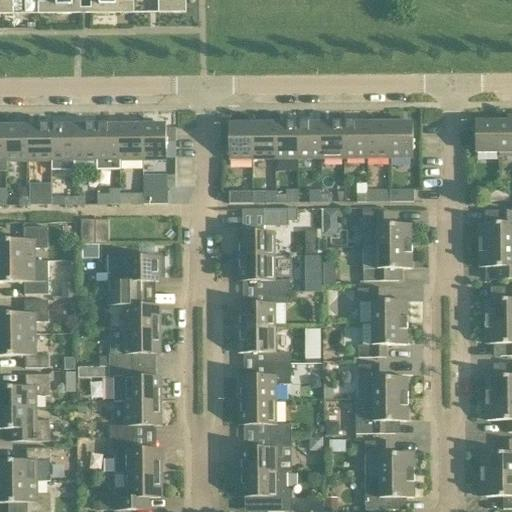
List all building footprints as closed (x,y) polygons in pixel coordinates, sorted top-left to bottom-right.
[(0,0),(0,15),(12,15),(12,0),(0,0)] [(79,0),(45,0),(45,3),(37,3),(38,15),(80,14),(79,0)] [(89,0),(90,14),(132,14),(132,1),(124,2),(124,0),(89,0)] [(157,0),(158,14),(185,13),(185,0),(157,0)] [(511,117),(507,117),(507,122),(499,122),(499,154),(511,153),(511,117)] [(475,122),(475,154),(499,154),(499,122),(475,122)] [(320,124),(321,160),(343,159),(343,123),(320,124)] [(343,123),(343,159),(366,159),(366,123),(343,123)] [(366,123),(366,159),(389,159),(389,123),(366,123)] [(389,123),(389,159),(413,159),(412,123),(389,123)] [(252,160),(252,124),(228,124),(229,160),(252,160)] [(252,124),(252,160),(275,160),(275,124),(252,124)] [(297,124),(275,124),(275,160),(298,160),(297,124)] [(321,160),(320,124),(297,124),(298,160),(321,160)] [(119,126),(119,162),(142,161),(142,125),(119,126)] [(142,125),(142,161),(166,161),(165,125),(142,125)] [(5,127),(5,163),(28,162),(28,126),(5,127)] [(28,126),(28,162),(51,162),(51,126),(28,126)] [(51,126),(51,162),(51,171),(74,171),(73,126),(51,126)] [(96,126),(73,126),(74,171),(97,170),(96,126)] [(119,162),(119,126),(96,126),(97,170),(119,170),(119,162)] [(109,188),(109,206),(120,206),(120,197),(120,188),(109,188)] [(143,205),(151,205),(167,205),(167,189),(142,189),(143,205)] [(389,191),(389,203),(413,203),(413,191),(389,191)] [(229,205),(253,204),(252,192),(229,193),(229,205)] [(499,202),(499,193),(490,193),(490,202),(499,202)] [(508,193),(499,193),(499,202),(508,202),(508,193)] [(356,195),(356,203),(367,203),(367,194),(356,195)] [(367,194),(367,203),(377,203),(377,194),(367,194)] [(265,195),(265,204),(275,204),(275,195),(265,195)] [(286,204),(286,195),(275,195),(275,204),(286,204)] [(310,195),(310,204),(321,204),(321,195),(310,195)] [(332,204),(331,195),(321,195),(321,204),(332,204)] [(63,197),(64,206),(74,206),(74,197),(63,197)] [(85,206),(85,197),(74,197),(74,206),(85,206)] [(130,205),(130,197),(120,197),(120,206),(130,205)] [(18,198),(18,206),(29,206),(28,198),(18,198)] [(336,209),(322,209),(323,234),(337,234),(336,209)] [(263,233),(263,227),(262,210),(241,210),(241,233),(237,233),(237,258),(274,257),(274,233),(263,233)] [(262,210),(263,227),(280,227),(288,227),(288,221),(296,221),(296,211),(296,210),(262,210)] [(511,211),(500,212),(500,224),(478,224),(478,247),(511,246),(511,211)] [(389,213),(362,213),(362,248),(411,247),(411,225),(389,225),(389,213)] [(108,220),(80,221),(81,246),(108,246),(108,220)] [(23,241),(0,241),(0,262),(35,262),(34,250),(47,250),(47,241),(47,228),(23,228),(23,241)] [(511,280),(511,246),(478,247),(478,269),(500,269),(500,281),(511,280)] [(390,282),(390,270),(411,270),(411,247),(362,248),(363,282),(390,282)] [(107,253),(108,283),(108,295),(132,295),(132,283),(159,283),(159,257),(134,257),(134,252),(107,253)] [(289,282),(280,282),(274,282),(274,257),(237,258),(237,282),(265,282),(265,293),(289,293),(289,282)] [(48,296),(48,283),(48,262),(35,262),(0,262),(0,283),(24,283),(24,296),(48,296)] [(322,275),(322,286),(333,286),(333,275),(322,275)] [(61,299),(75,299),(75,284),(61,284),(61,299)] [(511,322),(511,288),(506,288),(506,300),(485,301),(485,323),(511,322)] [(357,302),(371,302),(371,324),(406,324),(406,301),(384,302),(384,289),(357,290),(357,302)] [(280,305),(289,304),(289,293),(265,293),(265,305),(238,305),(238,330),(275,329),(274,305),(280,305)] [(108,306),(117,306),(123,306),(123,331),(160,330),(160,306),(132,306),(132,295),(108,295),(108,306)] [(24,315),(0,314),(0,335),(35,336),(35,323),(48,323),(48,302),(24,302),(24,315)] [(507,357),(511,357),(511,322),(485,323),(485,345),(507,345),(507,357)] [(385,358),(385,346),(406,346),(406,324),(371,324),(371,325),(361,326),(362,346),(357,346),(357,359),(385,358)] [(275,329),(238,330),(238,354),(262,354),(262,365),(290,365),(289,353),(275,353),(275,329)] [(160,330),(123,331),(123,355),(108,355),(108,367),(132,367),(132,355),(160,355),(160,330)] [(49,356),(35,356),(35,336),(0,335),(0,357),(24,357),(24,369),(49,369),(49,356)] [(507,377),(485,377),(486,399),(511,399),(511,364),(507,365),(507,377)] [(239,402),(275,401),(275,386),(290,385),(290,365),(262,365),(262,377),(238,377),(239,402)] [(385,366),(357,366),(358,389),(360,389),(360,399),(372,400),(407,400),(407,378),(385,378),(385,366)] [(109,378),(108,367),(78,367),(79,379),(109,378)] [(117,378),(123,378),(124,403),(160,402),(160,378),(133,378),(132,367),(108,367),(109,378),(117,378)] [(76,392),(76,372),(66,372),(66,392),(76,392)] [(25,388),(0,388),(0,409),(36,409),(36,397),(49,397),(49,375),(25,376),(25,388)] [(486,422),(508,421),(508,434),(511,433),(511,399),(486,399),(486,422)] [(385,435),(385,423),(407,422),(407,400),(372,400),(372,423),(358,422),(358,435),(385,435)] [(290,426),(282,426),(276,426),(275,401),(239,402),(239,426),(266,426),(267,437),(291,437),(290,426)] [(133,439),(133,427),(161,427),(160,402),(124,403),(124,427),(109,427),(109,439),(133,439)] [(79,414),(87,414),(87,405),(79,405),(79,414)] [(49,421),(36,421),(36,409),(0,409),(0,430),(25,431),(25,443),(49,443),(49,421)] [(337,423),(325,423),(325,436),(337,436),(337,423)] [(282,449),(291,448),(291,437),(267,437),(267,449),(239,449),(239,474),(276,473),(276,459),(282,459),(282,449)] [(322,438),(308,438),(308,451),(321,451),(322,438)] [(113,474),(124,474),(124,475),(161,474),(161,450),(133,450),(133,439),(109,439),(109,455),(113,458),(113,474)] [(502,453),(480,454),(480,476),(511,475),(511,441),(502,441),(502,453)] [(391,442),(364,442),(365,477),(413,476),(413,454),(392,454),(391,442)] [(25,462),(0,461),(0,483),(37,483),(37,470),(50,470),(49,449),(25,449),(25,462)] [(286,473),(276,473),(239,474),(239,498),(244,498),(243,511),(291,511),(291,492),(286,487),(286,473)] [(130,511),(130,499),(161,499),(161,474),(124,475),(124,489),(112,489),(112,494),(100,494),(99,511),(130,511)] [(502,498),(502,510),(511,510),(511,475),(480,476),(481,498),(502,498)] [(392,511),(392,499),(414,499),(413,476),(365,477),(365,511),(392,511)] [(49,511),(50,503),(50,494),(37,495),(37,483),(0,483),(0,504),(26,504),(25,511),(49,511)] [(325,511),(335,511),(336,499),(326,499),(325,511)]
